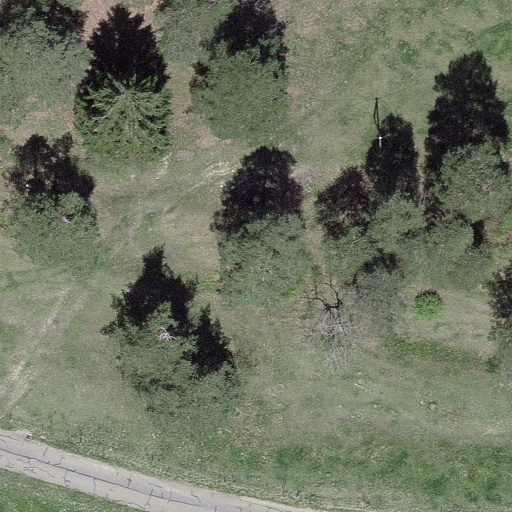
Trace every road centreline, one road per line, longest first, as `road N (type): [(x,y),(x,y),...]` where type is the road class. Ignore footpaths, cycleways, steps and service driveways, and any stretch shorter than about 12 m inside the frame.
road 1 (track): [(0,418),(140,236),(268,164)]
road 2 (unclassified): [(0,450),(191,511)]
